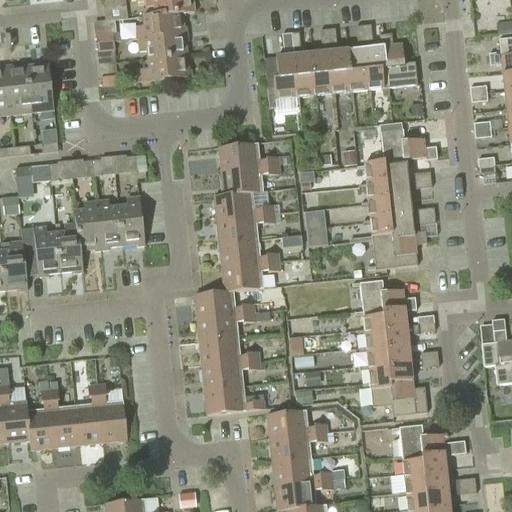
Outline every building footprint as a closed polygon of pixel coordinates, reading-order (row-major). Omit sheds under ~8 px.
[(120,0),(119,0),(104,2),(105,11),(121,9),(120,0)] [(154,18),(147,18),(147,20),(185,16),(185,17),(197,16),(195,0),(145,0),(147,11),(153,11),(154,18)] [(136,29),(138,43),(187,37),(185,17),(185,16),(147,20),(147,18),(141,19),(142,28),(136,29)] [(370,28),(363,29),(365,45),(372,44),(370,28)] [(365,45),(363,29),(355,29),(357,45),(365,45)] [(329,48),(327,32),(320,33),(321,49),(329,48)] [(335,32),(327,32),(329,48),(337,48),(335,32)] [(96,37),(96,47),(113,45),(112,35),(96,37)] [(299,35),(291,36),(293,52),(301,52),(299,35)] [(293,52),(291,36),(284,37),(285,53),(293,52)] [(145,54),(146,63),(189,58),(187,37),(138,43),(139,55),(145,54)] [(378,38),(380,49),(384,49),(386,71),(381,72),(383,92),(417,88),(415,65),(404,67),(402,47),(392,48),(391,37),(378,38)] [(502,67),(503,77),(511,75),(511,41),(499,43),(500,55),(489,57),(490,68),(502,67)] [(113,45),(96,47),(97,56),(114,54),(113,45)] [(380,49),(366,51),(368,73),(363,74),(366,94),(383,92),(381,72),(386,71),(384,49),(380,49)] [(366,51),(348,53),(350,75),(346,76),(348,96),(366,94),(363,74),(368,73),(366,51)] [(348,53),(330,55),(333,77),(328,78),(330,98),(348,96),(346,76),(350,75),(348,53)] [(330,55),(312,57),(315,79),(310,80),(312,99),(330,98),(328,78),(333,77),(330,55)] [(312,57),(294,59),(297,81),(292,82),(294,101),(312,99),(310,80),(315,79),(312,57)] [(189,58),(146,63),(147,72),(141,72),(143,86),(192,81),(189,58)] [(297,81),(294,59),(276,60),(279,82),(274,83),(276,103),(294,101),(292,82),(297,81)] [(49,66),(26,68),(31,117),(54,114),(49,66)] [(26,68),(5,70),(11,119),(31,117),(26,68)] [(5,70),(0,70),(0,120),(11,119),(5,70)] [(511,75),(503,77),(505,94),(511,93),(511,75)] [(100,81),(101,91),(118,89),(117,79),(100,81)] [(469,91),(470,98),(486,96),(485,89),(469,91)] [(486,96),(470,98),(471,106),(487,104),(486,96)] [(473,127),(474,134),(490,132),(489,125),(473,127)] [(490,132),(474,134),(475,142),(491,140),(490,132)] [(380,135),(383,164),(384,164),(385,170),(404,168),(404,164),(424,162),(424,163),(437,162),(435,150),(424,151),(423,142),(404,144),(403,133),(380,135)] [(57,146),(41,147),(42,156),(58,154),(57,146)] [(219,151),(222,175),(278,169),(278,159),(260,161),(258,147),(219,151)] [(29,149),(14,151),(15,159),(30,157),(29,149)] [(0,160),(15,159),(14,151),(0,152),(0,160)] [(126,158),(114,159),(115,177),(137,175),(135,159),(126,160),(126,158)] [(100,163),(91,164),(93,179),(115,177),(114,159),(100,161),(100,163)] [(477,162),(478,170),(494,168),(493,160),(477,162)] [(83,162),(69,164),(72,187),(72,181),(93,179),(91,164),(83,164),(83,162)] [(72,187),(69,164),(57,165),(57,167),(49,168),(51,189),(72,187)] [(364,166),(366,185),(386,183),(387,188),(408,185),(407,167),(404,168),(385,170),(384,164),(383,164),(364,166)] [(494,168),(478,170),(479,177),(495,176),(494,168)] [(224,199),(254,196),(263,195),(262,179),(279,177),(278,169),(222,175),(224,199)] [(15,172),(16,180),(31,179),(30,170),(15,172)] [(413,177),(414,185),(431,183),(430,175),(413,177)] [(366,185),(368,203),(388,201),(388,206),(410,203),(408,185),(387,188),(386,183),(366,185)] [(431,183),(414,185),(415,192),(431,190),(431,183)] [(214,200),(216,223),(274,217),(273,207),(255,209),(254,196),(224,199),(214,200)] [(1,201),(2,210),(6,210),(7,218),(19,217),(18,200),(1,201)] [(368,203),(370,220),(390,218),(390,223),(412,221),(410,203),(388,206),(388,201),(368,203)] [(126,210),(119,210),(123,253),(145,251),(140,202),(126,204),(126,210)] [(108,206),(95,207),(100,255),(123,253),(119,210),(109,211),(108,206)] [(73,215),(74,230),(76,230),(79,258),(81,257),(100,255),(95,207),(83,208),(84,214),(73,215)] [(329,211),(308,213),(310,249),(331,247),(329,211)] [(417,213),(418,220),(434,219),(433,211),(417,213)] [(216,223),(219,248),(259,244),(257,229),(275,227),(274,217),(216,223)] [(370,220),(372,238),(391,236),(392,241),(414,239),(414,236),(412,221),(390,223),(390,218),(370,220)] [(434,219),(418,220),(419,227),(435,226),(434,219)] [(58,228),(55,229),(60,280),(83,278),(81,257),(79,258),(76,230),(74,230),(64,231),(65,236),(59,237),(58,228)] [(22,235),(23,247),(27,281),(38,280),(38,283),(60,280),(55,229),(51,229),(52,238),(46,238),(46,233),(22,235)] [(391,236),(372,238),(375,273),(417,268),(415,248),(427,247),(425,234),(414,236),(414,239),(392,241),(391,236)] [(219,248),(221,272),(279,267),(278,258),(260,259),(259,244),(219,248)] [(9,254),(2,254),(6,297),(28,295),(27,281),(23,247),(9,248),(9,254)] [(221,272),(224,296),(224,297),(234,296),(264,293),(262,277),(280,276),(279,267),(221,272)] [(360,286),(363,320),(383,318),(382,313),(404,311),(405,315),(417,314),(415,302),(404,303),(403,293),(384,295),(383,283),(360,286)] [(195,299),(197,323),(269,316),(269,315),(262,315),(261,307),(235,310),(234,296),(224,297),(224,296),(195,299)] [(363,320),(365,338),(385,336),(384,331),(406,329),(405,315),(404,311),(382,313),(383,318),(363,320)] [(197,323),(199,347),(239,343),(237,328),(255,326),(255,325),(269,323),(269,316),(197,323)] [(417,320),(418,327),(434,326),(433,319),(417,320)] [(482,347),(481,347),(483,370),(494,369),(496,389),(510,388),(511,387),(511,343),(509,344),(507,345),(505,333),(504,322),(492,324),(492,327),(493,335),(494,346),(482,347)] [(434,326),(418,327),(418,335),(435,334),(434,326)] [(365,338),(367,356),(387,354),(386,349),(408,347),(406,329),(384,331),(385,336),(365,338)] [(288,342),(290,360),(303,358),(301,340),(288,342)] [(199,347),(202,371),(259,365),(258,357),(240,358),(239,343),(199,347)] [(367,356),(369,374),(388,372),(388,367),(410,364),(408,347),(386,349),(387,354),(367,356)] [(421,356),(422,363),(438,362),(437,355),(421,356)] [(438,362),(422,363),(422,371),(439,369),(438,362)] [(369,374),(370,391),(390,389),(390,384),(412,382),(410,364),(388,367),(388,372),(369,374)] [(202,371),(204,394),(244,390),(242,376),(260,374),(259,365),(202,371)] [(390,389),(370,391),(372,410),(391,408),(393,419),(427,416),(424,390),(413,391),(412,382),(390,384),(390,389)] [(106,387),(97,388),(103,447),(128,444),(124,403),(108,405),(106,387)] [(6,447),(29,444),(30,444),(27,413),(28,413),(27,404),(12,405),(10,388),(0,389),(6,447)] [(89,407),(76,408),(80,449),(103,447),(97,388),(88,389),(89,407)] [(244,390),(204,394),(207,419),(264,413),(263,403),(245,404),(244,390)] [(58,392),(49,393),(55,452),(80,449),(76,408),(60,410),(58,392)] [(30,444),(29,444),(30,454),(55,452),(49,393),(40,394),(42,412),(28,413),(27,413),(30,444)] [(295,395),(296,408),(312,406),(311,394),(295,395)] [(267,419),(269,443),(327,438),(326,428),(308,430),(306,415),(267,419)] [(399,430),(402,464),(422,462),(422,457),(444,455),(444,458),(455,457),(454,445),(443,446),(442,437),(422,439),(421,428),(399,430)] [(269,443),(272,468),(311,464),(310,449),(328,447),(327,438),(269,443)] [(463,444),(454,445),(455,457),(465,456),(463,444)] [(402,464),(404,482),(424,480),(424,475),(445,473),(444,458),(444,455),(422,457),(422,462),(402,464)] [(272,468),(274,491),(331,485),(331,484),(344,483),(343,475),(313,479),(311,464),(272,468)] [(404,482),(406,500),(426,498),(425,493),(447,491),(445,473),(424,475),(424,480),(404,482)] [(458,483),(459,490),(475,488),(474,481),(458,483)] [(276,511),(299,511),(316,510),(316,509),(315,496),(332,494),(331,485),(274,491),(276,511)] [(475,488),(459,490),(460,498),(476,496),(475,488)] [(406,500),(407,511),(427,511),(449,509),(447,491),(425,493),(426,498),(406,500)] [(178,497),(179,511),(195,509),(193,495),(178,497)] [(105,507),(105,511),(158,511),(157,502),(105,507)]
